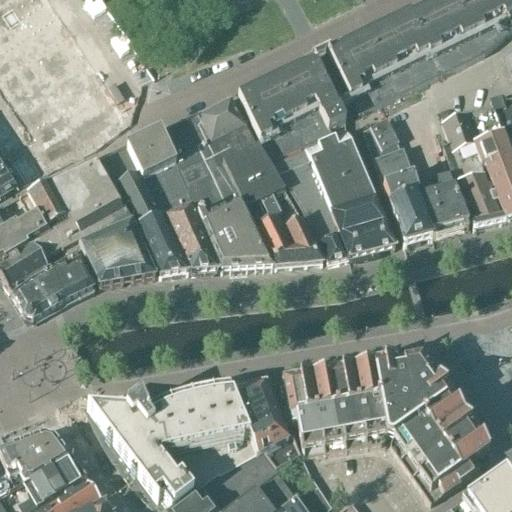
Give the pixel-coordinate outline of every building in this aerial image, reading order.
[(102,142),(109,130),(117,125),(37,0),(0,0),(0,11),(9,26),(0,31),(0,87),(39,149),(27,157),(21,148),(7,158),(22,181),(42,168),(46,174),(80,157),(102,142)] [(401,0),(149,0),(199,99),(401,0)] [(339,50),(325,56),(325,58),(326,57),(358,121),(485,62),(511,38),(511,0),(455,0),(411,22),(409,19),(340,51),(339,50)] [(314,62),(299,69),(301,71),(237,102),(271,167),(334,141),(331,135),(345,128),(313,63),(314,63),(314,62)] [(492,111),(511,165),(511,100),(491,108),(492,111)] [(217,145),(227,168),(258,152),(230,105),(196,122),(212,147),(217,145)] [(506,227),(511,225),(511,165),(492,111),(452,126),(442,129),(452,157),(473,150),(482,172),(485,171),(496,199),(491,201),(501,228),(506,227)] [(444,117),(439,119),(442,129),(452,126),(449,119),(444,117)] [(212,147),(196,122),(160,138),(174,170),(187,198),(220,278),(262,276),(272,275),(221,171),(227,168),(217,145),(212,147)] [(388,124),(371,133),(382,157),(400,148),(388,124)] [(388,212),(403,253),(432,245),(415,202),(417,201),(416,198),(418,197),(404,155),(402,156),(400,148),(382,157),(371,133),(361,137),(389,212),(388,212)] [(139,179),(142,186),(172,171),(174,170),(160,138),(125,154),(139,179)] [(374,206),(346,139),(304,156),(347,266),(348,266),(394,254),(374,206)] [(452,157),(446,159),(451,177),(457,193),(473,235),(501,228),(491,201),(496,199),(485,171),(482,172),(473,150),(452,157)] [(272,275),(321,271),(294,213),(268,169),(258,152),(227,168),(221,171),(272,275)] [(187,280),(161,226),(142,186),(139,179),(125,154),(97,168),(130,230),(131,230),(154,285),(187,280)] [(273,169),(289,194),(297,210),(327,271),(347,266),(304,156),(273,169)] [(0,204),(18,194),(15,189),(0,164),(0,204)] [(47,191),(69,232),(52,241),(61,255),(64,254),(67,260),(76,258),(93,297),(98,295),(100,295),(102,296),(113,294),(114,292),(138,288),(140,289),(151,287),(152,285),(154,285),(131,230),(130,230),(97,168),(47,191)] [(142,186),(161,226),(187,280),(217,278),(172,171),(142,186)] [(415,202),(432,245),(469,235),(448,182),(430,186),(432,194),(418,197),(416,198),(417,201),(415,202)] [(28,218),(11,228),(12,231),(0,237),(0,271),(52,241),(69,232),(47,191),(21,205),(28,218)] [(28,218),(21,205),(0,217),(0,237),(12,231),(11,228),(28,218)] [(0,290),(10,303),(48,278),(67,270),(63,262),(67,260),(64,254),(61,255),(52,241),(0,271),(0,290)] [(64,311),(93,297),(76,258),(67,260),(63,262),(67,270),(48,278),(64,311)] [(10,303),(24,326),(32,328),(64,311),(48,278),(10,303)] [(395,366),(280,387),(287,422),(295,421),(296,431),(302,465),(318,462),(378,451),(381,450),(383,448),(385,445),(386,441),(392,444),(390,448),(390,450),(390,454),(391,457),(430,511),(479,477),(472,467),(488,456),(438,384),(434,386),(420,367),(396,371),(395,366)] [(287,422),(280,387),(273,389),(273,390),(266,391),(267,392),(266,393),(281,435),(296,431),(295,421),(287,422)] [(267,392),(266,391),(247,395),(248,399),(271,455),(262,460),(271,472),(272,473),(297,459),(290,444),(287,446),(286,447),(281,435),(266,393),(267,392)] [(247,395),(231,398),(230,398),(256,463),(262,460),(271,455),(248,399),(247,395)] [(210,406),(191,410),(169,417),(149,427),(140,407),(127,416),(125,419),(125,422),(91,420),(90,421),(91,422),(94,429),(98,436),(101,443),(105,450),(109,457),(114,464),(123,477),(128,483),(133,489),(138,495),(143,501),(154,511),(178,511),(191,503),(208,490),(219,484),(219,483),(256,463),(230,398),(228,399),(230,404),(210,406)] [(0,506),(69,468),(57,452),(52,446),(43,443),(0,460),(0,464),(6,478),(5,479),(6,482),(0,485),(0,488),(0,506)] [(178,511),(226,511),(232,508),(234,510),(275,478),(272,473),(271,472),(262,460),(256,463),(219,483),(219,484),(208,490),(191,503),(178,511)] [(302,465),(282,474),(287,484),(307,475),(302,465)] [(0,511),(45,511),(85,488),(69,468),(0,506),(0,511)] [(312,485),(307,475),(287,484),(292,495),(311,486),(312,485)] [(511,511),(511,490),(504,479),(456,511),(511,511)] [(286,511),(295,505),(277,480),(233,511),(286,511)] [(312,485),(311,486),(294,497),(300,506),(319,494),(313,485),(312,485)] [(93,511),(101,508),(85,488),(45,511),(93,511)] [(303,511),(311,511),(325,504),(319,494),(300,506),(303,511)]
